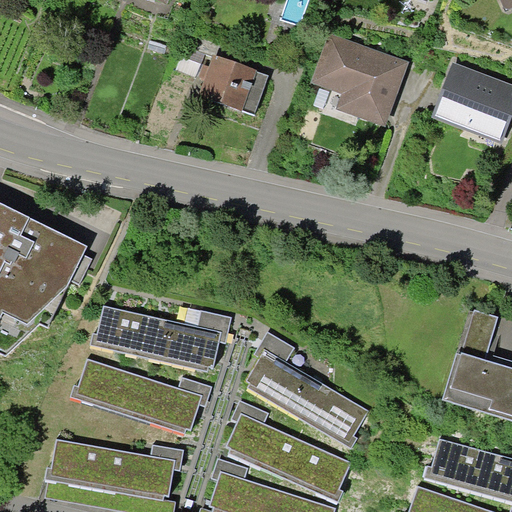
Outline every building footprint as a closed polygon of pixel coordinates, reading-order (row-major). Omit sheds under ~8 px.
[(511,0),(500,0),(506,12),(511,8),(511,0)] [(409,62),(329,33),(311,82),(342,94),(336,109),(385,127),(409,62)] [(257,70),(213,54),(209,66),(203,64),(198,77),(204,79),(198,94),(242,110),(243,109),(255,113),(268,75),(256,71),(257,70)] [(511,118),(511,83),(453,61),(432,117),(502,144),(511,118)] [(0,353),(6,356),(40,324),(48,328),(87,246),(0,202),(0,353)] [(185,323),(103,305),(97,334),(93,333),(90,345),(207,372),(209,367),(214,368),(220,342),(226,343),(232,317),(201,310),(198,326),(185,323)] [(188,307),(185,323),(198,326),(201,310),(188,307)] [(470,307),(442,399),(511,420),(511,360),(487,353),(499,316),(470,307)] [(295,348),(267,331),(254,354),(259,357),(245,381),(250,384),(248,387),(351,450),(358,438),(354,436),(369,411),(287,361),(295,348)] [(178,387),(87,358),(78,386),(74,384),(70,396),(185,433),(186,428),(192,430),(200,404),(206,406),(212,386),(181,377),(178,387)] [(269,413),(240,400),(231,420),(236,422),(226,446),(230,448),(228,453),(338,503),(343,491),(339,489),(351,462),(265,423),(269,413)] [(511,457),(439,438),(431,467),(427,465),(424,477),(511,500),(511,457)] [(47,466),(45,479),(48,480),(163,499),(164,495),(169,496),(174,469),(180,470),(183,450),(152,445),(151,455),(56,439),(51,467),(47,466)] [(249,468),(218,458),(212,478),(217,480),(209,505),(214,506),(212,511),(216,511),(334,511),(336,507),(246,478),(249,468)] [(163,499),(48,480),(45,498),(128,511),(173,511),(176,501),(163,499)] [(509,511),(496,511),(417,485),(408,511),(511,511),(511,506),(509,511)]
